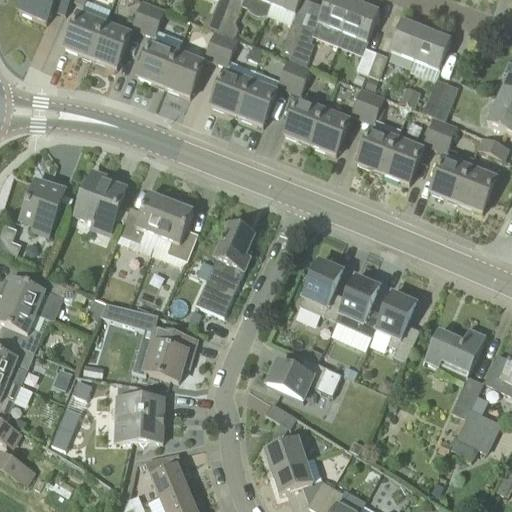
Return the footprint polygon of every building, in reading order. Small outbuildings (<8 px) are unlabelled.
[(66,20),(72,6),(75,0),(26,0),(20,16),(47,29),(53,14),(66,20)] [(75,0),(72,6),(85,11),(89,0),(75,0)] [(203,31),(216,36),(219,37),(233,1),(230,0),(220,0),(213,19),(209,17),(203,31)] [(246,0),(271,10),(275,0),(246,0)] [(303,0),(275,0),(271,10),(296,19),(303,0)] [(343,38),(355,8),(335,0),(329,0),(319,28),(343,38)] [(244,5),(233,1),(219,37),(227,40),(234,43),(238,34),(236,28),(244,5)] [(144,38),(155,11),(144,6),(132,33),(144,38)] [(380,17),(355,8),(343,38),(368,47),(380,17)] [(166,16),(155,11),(144,38),(155,43),(166,16)] [(65,53),(91,64),(105,30),(79,19),(65,53)] [(291,64),(305,29),(294,25),(285,47),(280,59),(291,64)] [(415,66),(427,36),(403,26),(391,56),(415,66)] [(291,66),(300,69),(306,72),(314,50),(310,49),(316,34),(305,29),(291,64),(291,66)] [(105,30),(91,64),(118,74),(131,40),(105,30)] [(227,40),(219,37),(216,36),(205,63),(216,68),(227,40)] [(427,36),(415,66),(442,76),(452,46),(427,36)] [(234,43),(227,40),(216,68),(228,73),(239,45),(234,43)] [(139,82),(165,93),(178,58),(152,48),(139,82)] [(368,80),(377,58),(366,53),(357,76),(368,80)] [(178,58),(165,93),(191,103),(204,69),(178,58)] [(388,62),(377,58),(368,80),(379,84),(388,62)] [(300,69),(291,66),(289,65),(278,92),(290,96),(300,69)] [(509,84),(499,104),(511,110),(511,68),(509,67),(503,81),(509,84)] [(306,72),(300,69),(290,96),(301,101),(312,74),(306,72)] [(212,111),(238,121),(251,87),(225,77),(212,111)] [(437,84),(428,106),(439,111),(448,89),(437,84)] [(277,97),(251,87),(238,121),(264,132),(277,97)] [(448,89),(439,111),(450,115),(459,93),(448,89)] [(351,120),(363,125),(374,98),(362,93),(351,120)] [(385,103),(374,98),(363,125),(375,130),(385,103)] [(511,110),(499,104),(488,128),(511,139),(511,110)] [(285,140),(311,150),(324,116),(298,106),(285,140)] [(450,115),(439,111),(428,106),(424,117),(446,126),(450,115)] [(350,126),(324,116),(311,150),(337,160),(350,126)] [(436,154),(446,127),(435,123),(424,150),(436,154)] [(458,132),(446,127),(436,154),(447,159),(458,132)] [(358,169),(384,179),(397,145),(371,135),(358,169)] [(505,166),(510,153),(482,142),(477,155),(505,166)] [(423,155),(422,155),(397,145),(384,179),(410,189),(423,155)] [(431,198),(457,208),(470,174),(444,163),(431,198)] [(470,174),(457,208),(483,218),(496,184),(470,174)] [(36,185),(21,225),(22,226),(23,223),(38,228),(40,224),(53,229),(48,241),(49,241),(66,197),(49,190),(48,193),(36,189),(38,186),(36,185)] [(104,188),(103,192),(90,187),(76,220),(98,228),(99,225),(113,230),(127,197),(104,188)] [(159,242),(172,208),(150,199),(143,217),(131,213),(120,240),(140,248),(145,236),(159,242)] [(194,217),(172,208),(159,242),(172,247),(168,259),(188,267),(199,239),(187,235),(194,217)] [(216,264),(218,265),(198,310),(224,322),(250,264),(246,262),(255,242),(231,231),(216,264)] [(337,327),(356,283),(347,304),(335,299),(344,278),(319,267),(300,311),(337,327)] [(78,296),(63,291),(36,279),(31,291),(13,284),(4,306),(38,320),(43,306),(55,310),(58,303),(73,309),(78,296)] [(377,335),(393,300),(392,299),(383,320),(372,315),(381,294),(356,283),(337,327),(373,343),(377,335)] [(377,335),(373,343),(374,343),(377,336),(392,342),(388,350),(398,354),(394,361),(407,367),(421,337),(408,331),(417,310),(393,300),(377,335)] [(38,320),(4,306),(0,316),(0,330),(13,335),(8,347),(35,358),(44,338),(32,333),(38,320)] [(146,336),(143,345),(154,349),(146,377),(179,387),(187,359),(192,360),(196,346),(156,334),(159,322),(107,309),(101,323),(146,336)] [(467,424),(485,388),(470,381),(487,341),(470,334),(464,348),(439,337),(426,367),(440,374),(443,367),(470,378),(452,418),(467,424)] [(0,382),(10,386),(22,391),(27,378),(35,358),(8,347),(4,358),(0,356),(0,382)] [(511,397),(511,364),(511,366),(498,359),(485,384),(511,397)] [(311,392),(319,396),(328,374),(305,364),(300,376),(279,367),(268,392),(304,407),(311,392)] [(22,391),(10,386),(0,382),(0,425),(6,429),(16,405),(22,391)] [(115,446),(140,447),(144,452),(149,447),(163,448),(165,404),(117,402),(115,446)] [(266,419),(281,428),(291,435),(298,424),(273,408),(266,419)] [(66,455),(81,418),(67,412),(52,449),(66,455)] [(457,444),(487,458),(501,429),(472,414),(457,444)] [(22,439),(6,429),(0,425),(0,446),(7,451),(11,445),(17,448),(22,439)] [(265,455),(273,477),(307,466),(299,443),(265,455)] [(35,477),(2,458),(0,460),(0,476),(26,492),(35,477)] [(151,482),(160,502),(187,491),(182,480),(189,477),(185,468),(163,477),(158,464),(146,467),(152,482),(151,482)] [(511,464),(496,498),(508,504),(511,495),(511,464)] [(315,489),(311,480),(307,466),(273,477),(280,500),(315,489)] [(322,511),(334,492),(323,486),(308,511),(322,511)] [(192,503),(187,491),(160,502),(163,511),(192,511),(202,508),(198,500),(192,503)] [(345,499),(334,492),(322,511),(342,511),(338,509),(345,499)] [(127,511),(136,511),(143,510),(139,501),(130,504),(127,511)]
